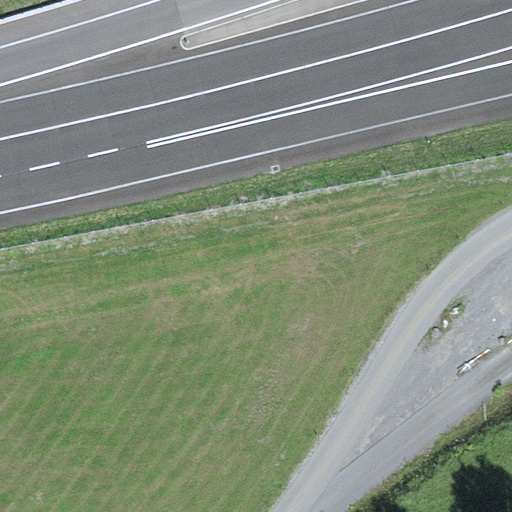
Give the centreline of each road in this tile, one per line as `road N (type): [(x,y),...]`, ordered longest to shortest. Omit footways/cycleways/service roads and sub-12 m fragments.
road 1 (trunk): [(511,10),(0,138)]
road 2 (trunk): [(0,167),(55,170),(213,145),(511,75)]
road 3 (trunk): [(216,0),(0,69)]
